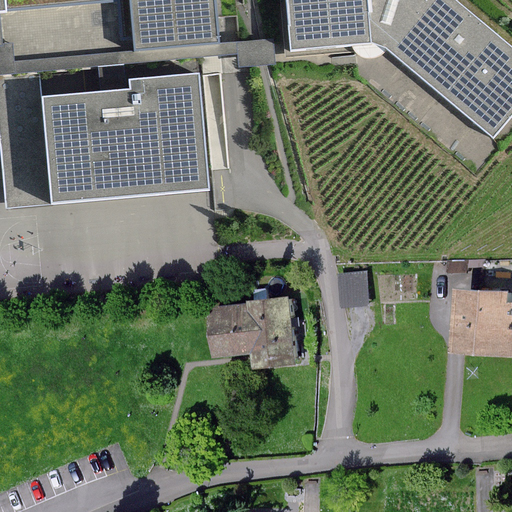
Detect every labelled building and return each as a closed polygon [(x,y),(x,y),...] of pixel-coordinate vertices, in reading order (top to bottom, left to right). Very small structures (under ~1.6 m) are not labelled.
[(0,0),(0,55),(220,38),(216,0),(0,0)] [(285,0),(288,54),(378,46),(497,143),(511,121),(511,45),(460,0),(285,0)] [(138,92),(51,98),(59,211),(221,200),(220,176),(238,175),(231,73),(137,79),(138,92)] [(346,303),(372,302),(371,268),(345,269),(346,303)] [(511,288),(468,286),(465,356),(511,358),(511,288)] [(231,306),(223,307),(229,358),(258,355),(260,367),(302,363),(295,300),(231,306)]
